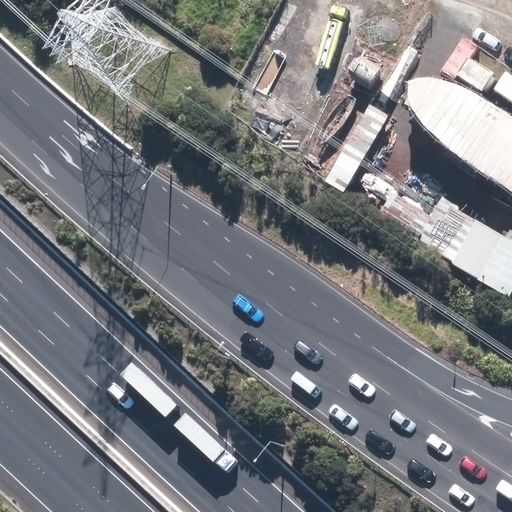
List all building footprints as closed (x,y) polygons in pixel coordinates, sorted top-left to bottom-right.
[(405,51),(370,33),(362,49),(397,67),(405,51)] [(477,57),(465,74),(493,92),(504,75),(477,57)] [(387,79),(351,63),(344,78),(380,95),(387,79)] [(272,75),(256,66),(237,102),(253,110),(272,75)] [(511,70),(499,88),(511,97),(511,70)] [(375,102),(340,83),(332,96),(368,115),(375,102)] [(511,106),(471,88),(452,84),(424,87),(428,112),(455,146),(511,184),(511,106)] [(395,118),(375,106),(329,183),(349,194),(395,118)] [(511,295),(511,236),(447,196),(434,216),(398,194),(384,217),(511,295)]
